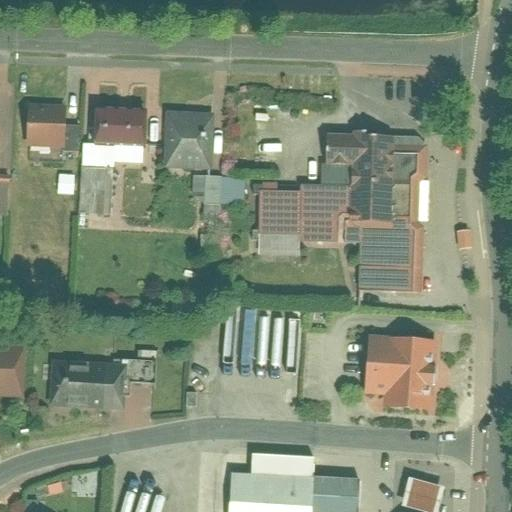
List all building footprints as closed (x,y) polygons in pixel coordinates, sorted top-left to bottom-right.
[(29,147),(71,149),(73,106),(32,104),(29,147)] [(106,145),(156,148),(158,108),(108,106),(106,145)] [(169,167),(219,169),(221,114),(172,112),(169,167)] [(358,296),(419,297),(421,234),(413,226),(415,183),(423,178),(423,133),(355,133),(355,138),(328,138),(328,166),(354,166),(354,208),(341,223),(303,222),(304,193),(256,191),(254,244),(360,247),(358,296)] [(115,215),(117,168),(86,166),(83,214),(115,215)] [(0,167),(0,214),(13,215),(15,168),(0,167)] [(225,205),(226,178),(201,176),(200,204),(225,205)] [(441,343),(371,338),(367,398),(386,400),(385,413),(437,416),(441,343)] [(0,343),(0,395),(32,396),(34,345),(0,343)] [(56,362),(55,405),(133,408),(135,365),(56,362)] [(364,511),(366,481),(317,479),(318,461),(256,459),(255,477),(234,476),(232,511),(364,511)] [(442,511),(448,490),(411,480),(402,511),(406,511),(442,511)] [(125,488),(123,511),(147,511),(149,490),(125,488)]
